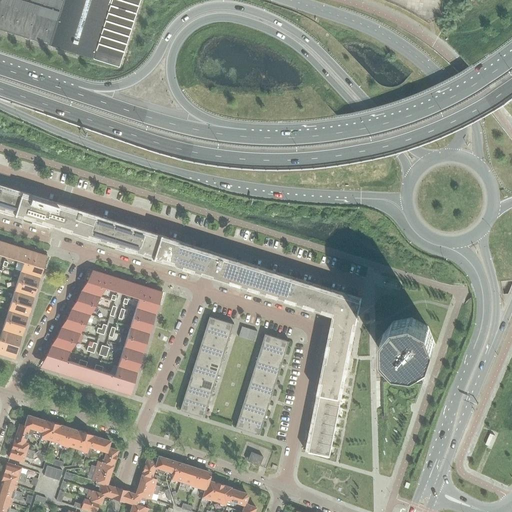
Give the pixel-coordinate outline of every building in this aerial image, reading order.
[(0,0),(0,30),(43,44),(56,0),(0,0)] [(56,0),(43,44),(118,67),(138,0),(56,0)] [(0,211),(332,315),(336,317),(338,319),(339,317),(345,319),(345,321),(348,321),(348,320),(352,321),(352,322),(353,323),(353,322),(356,323),(361,298),(0,184),(0,211)] [(27,264),(31,251),(17,246),(13,259),(27,264)] [(46,255),(31,251),(27,264),(42,268),(46,255)] [(42,268),(29,264),(22,262),(20,271),(39,278),(42,268)] [(85,282),(100,286),(104,274),(91,270),(85,282)] [(39,278),(20,271),(16,281),(36,287),(39,278)] [(117,278),(104,274),(100,286),(104,288),(113,290),(117,278)] [(16,281),(13,291),(33,297),(36,287),(16,281)] [(104,288),(100,286),(85,282),(81,289),(100,295),(104,288)] [(144,300),(148,287),(135,283),(131,296),(144,300)] [(161,292),(148,287),(144,300),(157,304),(161,292)] [(95,305),(100,295),(81,289),(76,299),(95,305)] [(33,297),(13,291),(10,301),(30,307),(33,297)] [(157,304),(144,300),(138,298),(135,308),(154,314),(157,304)] [(95,305),(76,299),(71,308),(90,314),(95,305)] [(10,301),(7,310),(27,316),(30,307),(10,301)] [(85,323),(90,314),(71,308),(66,317),(85,323)] [(132,317),(151,323),(154,314),(135,308),(132,317)] [(27,316),(7,310),(4,320),(24,326),(27,316)] [(336,317),(332,315),(328,335),(316,394),(329,396),(341,399),(349,361),(354,335),(356,323),(353,322),(353,323),(352,322),(352,321),(348,320),(348,321),(345,321),(345,319),(339,317),(338,319),(336,317)] [(209,316),(206,327),(218,331),(230,335),(233,324),(209,316)] [(60,326),(80,332),(85,323),(66,317),(60,326)] [(148,333),(151,323),(132,317),(129,327),(148,333)] [(4,320),(1,330),(21,336),(24,326),(4,320)] [(427,329),(411,320),(393,323),(381,337),(382,356),(384,359),(394,370),(412,374),(428,364),(434,347),(427,329)] [(75,342),(80,332),(60,326),(55,336),(75,342)] [(241,326),(238,337),(253,342),(256,331),(241,326)] [(126,337),(145,343),(148,333),(129,327),(126,337)] [(206,327),(202,337),(214,341),(218,331),(206,327)] [(0,339),(18,345),(21,336),(1,330),(0,333),(0,339)] [(218,331),(214,341),(226,345),(230,335),(218,331)] [(288,341),(264,334),(261,344),(273,348),(285,352),(288,341)] [(70,351),(75,342),(55,336),(50,345),(70,351)] [(142,353),(145,343),(126,337),(123,347),(142,353)] [(202,337),(199,348),(211,351),(214,341),(202,337)] [(0,353),(14,358),(16,350),(18,345),(2,340),(0,345),(0,353)] [(214,341),(211,351),(223,355),(226,345),(214,341)] [(261,344),(258,355),(270,359),(273,348),(261,344)] [(45,354),(59,358),(64,360),(70,351),(50,345),(45,354)] [(120,356),(139,362),(142,353),(123,347),(120,356)] [(199,348),(196,358),(208,362),(211,351),(199,348)] [(285,352),(273,348),(270,359),(282,362),(285,352)] [(211,351),(208,362),(220,366),(223,355),(211,351)] [(39,366),(55,371),(59,358),(45,354),(39,366)] [(258,355),(254,365),(267,369),(270,359),(258,355)] [(136,372),(139,362),(120,356),(117,366),(136,372)] [(77,364),(64,360),(59,358),(55,371),(71,376),(77,364)] [(196,358),(193,368),(205,372),(208,362),(196,358)] [(282,362),(270,359),(267,369),(279,373),(282,362)] [(208,362),(205,372),(217,376),(220,366),(208,362)] [(254,365),(251,375),(263,379),(267,369),(254,365)] [(117,376),(133,381),(136,372),(117,366),(114,375),(117,376)] [(193,368),(189,379),(201,382),(205,372),(193,368)] [(279,373),(267,369),(263,379),(275,383),(279,373)] [(113,389),(117,376),(114,375),(102,372),(98,384),(113,389)] [(205,372),(201,382),(213,386),(217,376),(205,372)] [(251,375),(248,386),(260,389),(263,379),(251,375)] [(129,394),(133,381),(117,376),(113,389),(129,394)] [(189,379),(186,389),(198,393),(201,382),(189,379)] [(275,383),(263,379),(260,389),(272,393),(275,383)] [(409,381),(382,381),(382,395),(383,410),(383,416),(410,416),(410,413),(410,402),(415,402),(422,383),(417,383),(409,384),(409,382),(409,381)] [(201,382),(198,393),(210,396),(213,386),(201,382)] [(248,386),(245,396),(257,400),(260,389),(248,386)] [(186,389),(183,399),(195,403),(198,393),(186,389)] [(272,393),(260,389),(257,400),(269,404),(272,393)] [(198,393),(195,403),(207,407),(210,396),(198,393)] [(329,396),(316,394),(315,403),(327,406),(329,396)] [(245,396),(242,406),(254,410),(257,400),(245,396)] [(329,396),(327,406),(339,408),(341,399),(329,396)] [(180,410),(192,414),(195,403),(183,399),(180,410)] [(269,404),(257,400),(254,410),(266,414),(269,404)] [(195,403),(192,414),(204,417),(207,407),(195,403)] [(327,406),(315,403),(313,413),(325,415),(327,406)] [(242,406),(238,417),(250,420),(254,410),(242,406)] [(327,406),(325,415),(337,418),(339,408),(327,406)] [(266,414),(254,410),(250,420),(262,424),(266,414)] [(313,413),(311,422),(323,425),(325,415),(313,413)] [(36,431),(37,431),(41,419),(27,415),(24,426),(29,428),(26,434),(31,436),(33,429),(36,430),(36,431)] [(325,415),(323,425),(335,427),(337,418),(325,415)] [(235,427),(247,431),(250,420),(238,417),(235,427)] [(45,421),(41,419),(37,431),(39,432),(38,437),(40,438),(38,444),(40,445),(42,439),(44,439),(45,438),(49,440),(54,423),(46,420),(45,421)] [(262,424),(250,420),(247,431),(259,435),(262,424)] [(311,422),(309,432),(321,434),(323,425),(311,422)] [(54,423),(49,440),(58,443),(58,444),(60,445),(58,450),(60,451),(68,427),(54,423)] [(24,443),(26,434),(29,428),(24,426),(19,424),(14,440),(13,439),(13,440),(24,443)] [(321,434),(333,437),(335,427),(323,425),(321,434)] [(81,432),(68,427),(60,451),(63,452),(65,446),(67,447),(68,446),(76,448),(81,432)] [(81,432),(76,448),(81,450),(81,451),(83,452),(81,457),(83,458),(85,452),(87,452),(89,447),(91,448),(95,436),(91,435),(81,432)] [(309,432),(307,441),(319,444),(321,434),(309,432)] [(489,433),(485,445),(490,447),(494,435),(489,433)] [(321,434),(319,444),(331,446),(333,437),(321,434)] [(93,448),(105,452),(108,447),(109,441),(95,436),(91,448),(92,449),(93,448)] [(13,440),(11,449),(31,455),(33,456),(34,452),(32,451),(26,450),(27,444),(24,443),(13,440)] [(307,441),(305,451),(317,454),(319,444),(307,441)] [(319,444),(317,454),(329,456),(331,446),(319,444)] [(105,452),(101,463),(112,466),(117,450),(108,447),(105,452)] [(11,449),(8,457),(22,462),(24,457),(29,459),(32,459),(33,456),(31,455),(11,449)] [(38,450),(34,452),(39,459),(40,461),(43,459),(38,450)] [(262,457),(250,452),(247,461),(258,466),(262,457)] [(155,462),(154,467),(159,469),(158,473),(163,474),(164,470),(166,471),(169,472),(168,477),(170,478),(177,462),(170,460),(158,456),(155,462)] [(141,475),(150,478),(154,467),(155,462),(146,459),(141,475)] [(90,465),(89,469),(109,475),(110,474),(110,472),(111,469),(112,466),(101,463),(97,461),(95,467),(90,465)] [(177,462),(170,478),(168,485),(171,486),(172,480),(175,481),(175,480),(182,482),(188,465),(177,462)] [(6,463),(3,472),(23,479),(25,479),(26,475),(24,475),(19,473),(21,468),(6,463)] [(188,465),(182,482),(189,484),(189,485),(191,486),(189,491),(192,492),(200,469),(188,465)] [(43,476),(48,477),(51,467),(46,466),(43,476)] [(48,477),(54,479),(57,469),(51,467),(48,477)] [(62,470),(57,469),(54,479),(59,481),(62,470)] [(88,472),(88,473),(93,475),(91,480),(95,481),(97,482),(106,485),(107,482),(108,479),(109,476),(109,475),(89,469),(89,470),(88,472)] [(200,469),(192,492),(194,493),(197,487),(203,489),(208,477),(209,474),(208,472),(200,469)] [(3,472),(0,481),(1,481),(14,486),(16,480),(22,482),(24,483),(25,479),(23,479),(3,472)] [(139,481),(138,484),(156,490),(157,490),(158,487),(155,486),(154,485),(155,480),(150,478),(141,475),(139,481)] [(208,477),(203,489),(199,503),(201,504),(203,498),(205,499),(206,498),(213,500),(219,484),(211,481),(212,479),(208,477)] [(1,481),(0,484),(0,490),(18,496),(20,497),(21,494),(19,493),(13,491),(15,486),(14,486),(1,481)] [(95,481),(93,486),(98,487),(99,488),(97,493),(103,495),(111,497),(114,487),(106,485),(97,482),(95,481)] [(137,488),(135,494),(144,496),(143,497),(145,497),(149,498),(151,493),(156,494),(157,490),(156,490),(138,484),(137,488)] [(219,484),(213,500),(219,502),(219,503),(221,504),(219,510),(221,510),(229,487),(219,484)] [(111,497),(114,498),(116,499),(117,499),(118,500),(120,500),(123,501),(124,502),(124,501),(132,504),(137,505),(139,500),(143,502),(145,497),(143,497),(144,496),(135,494),(132,493),(130,492),(127,491),(123,490),(120,489),(117,488),(114,487),(111,497)] [(229,487),(221,510),(222,510),(224,504),(228,505),(229,501),(240,504),(238,509),(241,510),(243,505),(245,503),(247,496),(246,493),(239,491),(237,490),(232,489),(230,488),(230,487),(229,487)] [(84,489),(83,492),(87,494),(85,500),(98,504),(100,504),(102,498),(103,495),(97,493),(84,489)] [(0,490),(0,500),(10,503),(11,499),(17,500),(19,501),(20,497),(18,496),(0,490)] [(46,498),(36,495),(34,500),(44,503),(46,498)] [(83,499),(81,505),(74,503),(73,506),(91,511),(95,511),(98,504),(85,500),(83,499)] [(0,500),(0,509),(7,511),(15,511),(16,511),(14,510),(8,508),(10,503),(0,500)] [(245,503),(243,505),(241,510),(240,511),(253,511),(255,507),(245,503)]
